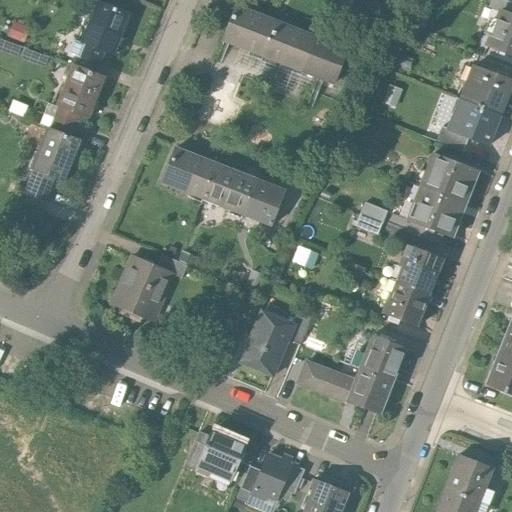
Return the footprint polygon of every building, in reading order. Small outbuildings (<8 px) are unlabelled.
[(96,3),(80,44),(85,46),(106,54),(115,57),(131,16),(96,3)] [(232,7),(219,42),(334,85),(347,49),(232,7)] [(511,19),(498,14),(484,50),(511,60),(511,19)] [(29,30),(14,24),(9,39),(24,44),(29,30)] [(85,46),(80,44),(73,42),(68,55),(80,59),(85,46)] [(106,54),(85,46),(80,59),(76,69),(98,77),(106,54)] [(71,67),(55,110),(59,111),(80,119),(89,123),(105,80),(98,77),(76,69),(71,67)] [(511,83),(472,68),(460,99),(499,114),(511,83)] [(499,114),(460,99),(447,132),(470,141),(486,147),(499,114)] [(80,119),(59,111),(51,132),(72,140),(80,119)] [(470,141),(447,132),(441,129),(435,143),(465,155),(470,141)] [(51,132),(47,130),(30,172),(34,174),(55,182),(64,185),(80,143),(72,140),(51,132)] [(174,149),(160,185),(202,202),(216,166),(174,149)] [(478,174),(432,155),(419,187),(465,205),(478,174)] [(216,166),(202,202),(242,217),(256,181),(216,166)] [(55,182),(34,174),(26,194),(47,202),(55,182)] [(309,192),(295,186),(291,194),(305,200),(309,192)] [(465,205),(419,187),(405,221),(451,240),(465,205)] [(363,204),(359,215),(381,224),(385,213),(363,204)] [(381,224),(359,215),(354,227),(376,235),(381,224)] [(177,251),(169,248),(166,257),(174,260),(177,251)] [(430,296),(443,262),(407,249),(395,283),(430,296)] [(183,251),(178,264),(185,267),(189,269),(195,256),(183,251)] [(161,257),(156,269),(173,276),(181,279),(185,267),(178,264),(161,257)] [(156,269),(131,259),(111,308),(153,325),(173,276),(156,269)] [(363,269),(348,263),(343,277),(358,283),(363,269)] [(417,330),(430,296),(395,283),(382,317),(417,330)] [(511,311),(498,346),(511,352),(511,311)] [(298,314),(292,329),(286,342),(298,347),(310,319),(298,314)] [(258,315),(236,370),(270,383),(286,342),(292,329),(258,315)] [(361,352),(354,369),(358,370),(394,384),(406,352),(371,339),(366,354),(361,352)] [(511,396),(511,352),(498,346),(483,385),(511,396)] [(394,384),(358,370),(354,379),(306,360),(296,386),(381,418),(394,384)] [(254,436),(215,420),(205,446),(196,465),(235,481),(254,436)] [(46,467),(104,485),(117,444),(44,421),(37,442),(53,447),(46,467)] [(196,465),(205,446),(195,441),(184,466),(194,470),(196,465)] [(262,464),(253,486),(279,497),(282,489),(293,462),(295,456),(269,445),(262,464)] [(455,450),(442,482),(477,496),(490,464),(455,450)] [(253,486),(262,464),(251,460),(237,493),(248,498),(253,486)] [(306,467),(293,462),(282,489),(294,494),(306,467)] [(342,511),(353,489),(316,473),(311,487),(315,488),(304,511),(342,511)] [(442,482),(429,511),(470,511),(477,496),(442,482)]
